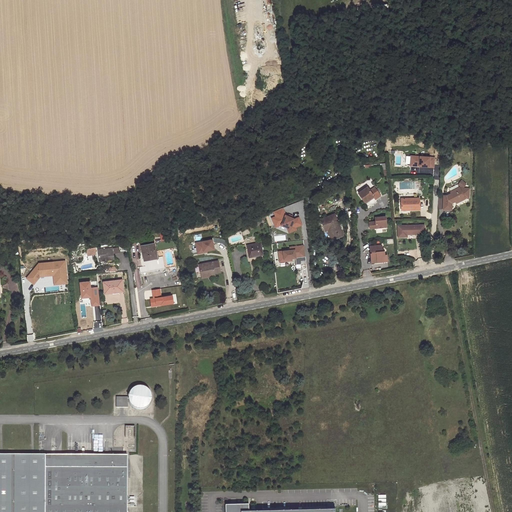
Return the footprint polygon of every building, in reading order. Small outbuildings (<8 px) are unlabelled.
[(434,157),(411,155),(410,165),(433,167),(434,157)] [(367,188),(358,193),(363,202),(372,197),(374,200),(380,197),(374,188),(369,191),(367,188)] [(443,197),(442,210),(451,211),(452,201),(453,201),(454,204),(464,199),(463,197),(468,197),(468,189),(463,188),(459,190),(459,188),(449,193),(451,196),(449,196),(448,197),(443,197)] [(410,210),(420,209),(419,198),(401,199),(401,208),(410,208),(410,210)] [(269,213),(275,228),(281,225),(286,227),(289,233),(297,229),(296,227),(302,225),(299,217),(295,218),(285,214),(282,208),(269,213)] [(334,215),(320,221),(324,229),(329,227),(334,239),(343,235),(334,215)] [(386,217),(375,217),(376,228),(387,227),(386,217)] [(425,225),(397,225),(398,235),(398,238),(408,238),(408,235),(425,235),(425,225)] [(195,243),(197,253),(207,251),(207,250),(215,248),(212,239),(195,243)] [(141,246),(144,260),(156,258),(153,243),(141,246)] [(261,243),(247,246),(249,256),(263,254),(261,243)] [(288,250),(277,251),(279,263),(292,261),(292,258),(305,257),(304,244),(288,246),(288,250)] [(381,245),(369,246),(371,260),(376,260),(377,262),(383,262),(382,256),(384,256),(383,250),(382,250),(381,245)] [(113,248),(97,250),(98,258),(105,257),(105,260),(114,259),(113,248)] [(156,258),(144,260),(138,261),(141,273),(165,268),(163,256),(156,258)] [(39,264),(28,278),(34,284),(41,276),(54,275),(54,281),(67,280),(65,261),(39,264)] [(218,261),(199,264),(202,277),(214,275),(214,273),(220,272),(218,261)] [(113,293),(123,291),(122,280),(103,282),(104,292),(113,291),(113,293)] [(81,298),(90,297),(90,288),(89,281),(79,282),(81,298)] [(90,297),(91,306),(99,305),(97,287),(90,288),(90,297)] [(152,290),(153,298),(161,297),(160,289),(152,290)] [(153,298),(150,299),(152,307),(173,303),(172,295),(161,297),(153,298)] [(131,408),(132,410),(134,411),(136,412),(138,412),(140,413),(142,413),(144,412),(146,412),(148,410),(149,409),(151,408),(152,406),(152,404),(153,402),(153,400),(153,398),(153,396),(152,394),(151,392),(149,391),(148,389),(146,388),(144,388),(142,387),(140,387),(138,387),(136,388),(134,389),(132,390),(131,391),(130,393),(129,395),(128,397),(128,400),(116,400),(117,411),(128,410),(128,403),(128,405),(129,407),(131,408)] [(0,456),(0,511),(42,511),(43,468),(43,456),(34,456),(0,456)] [(43,468),(127,468),(127,456),(43,456),(43,468)] [(127,511),(127,468),(43,468),(42,511),(127,511)] [(249,502),(226,503),(226,511),(336,511),(336,506),(250,508),(249,502)]
